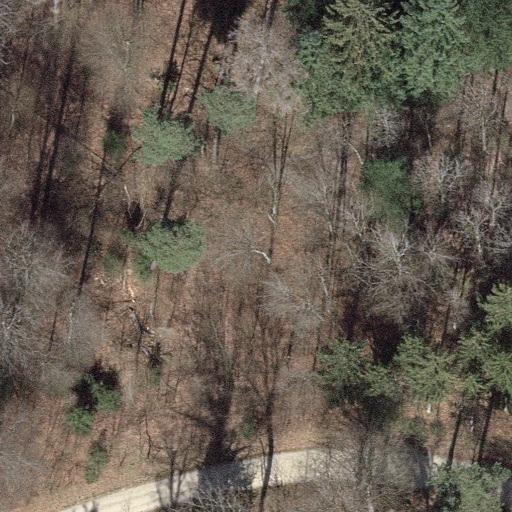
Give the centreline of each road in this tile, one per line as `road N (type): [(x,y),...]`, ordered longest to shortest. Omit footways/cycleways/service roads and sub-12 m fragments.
road 1 (track): [(111,511),(234,475),(310,465),(400,467),(511,496)]
road 2 (track): [(511,105),(436,122),(290,174)]
